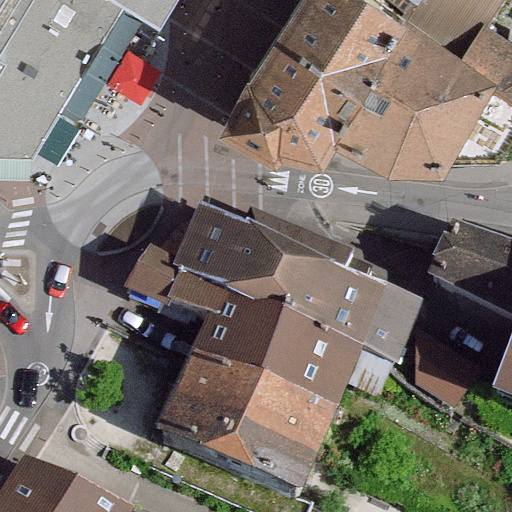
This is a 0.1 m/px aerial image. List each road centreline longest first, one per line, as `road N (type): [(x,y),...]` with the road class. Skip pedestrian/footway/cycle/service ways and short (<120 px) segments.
road 1 (residential): [(511,207),(137,166)]
road 2 (residential): [(216,0),(205,62),(179,120),(137,166)]
road 3 (residential): [(79,212),(60,253),(45,344)]
